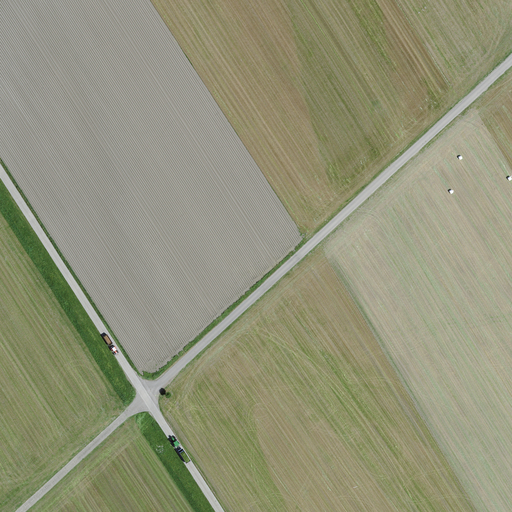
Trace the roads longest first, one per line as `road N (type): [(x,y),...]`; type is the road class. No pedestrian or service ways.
road 1 (track): [(511,60),(146,397)]
road 2 (track): [(0,164),(146,397)]
road 3 (track): [(146,397),(19,511)]
road 4 (track): [(146,397),(221,511)]
